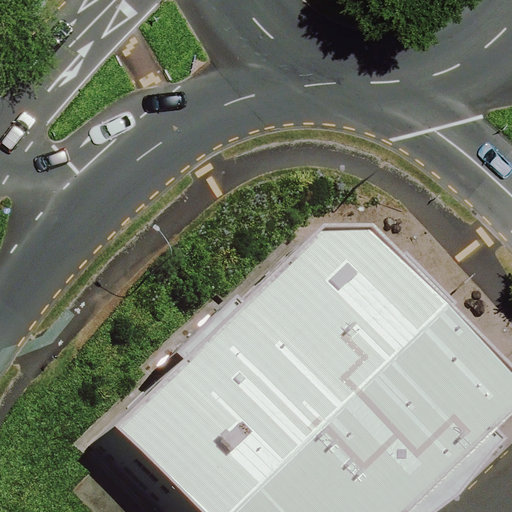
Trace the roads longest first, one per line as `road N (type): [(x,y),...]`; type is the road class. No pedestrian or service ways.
road 1 (secondary): [(346,80),(248,95),(179,125),(72,206)]
road 2 (secondary): [(511,194),(370,83)]
road 3 (secondary): [(6,140),(66,52),(114,0)]
road 4 (secondary): [(511,25),(457,66),(370,83)]
road 5 (secondary): [(72,206),(0,321)]
road 6 (secondary): [(346,80),(279,43),(239,0)]
